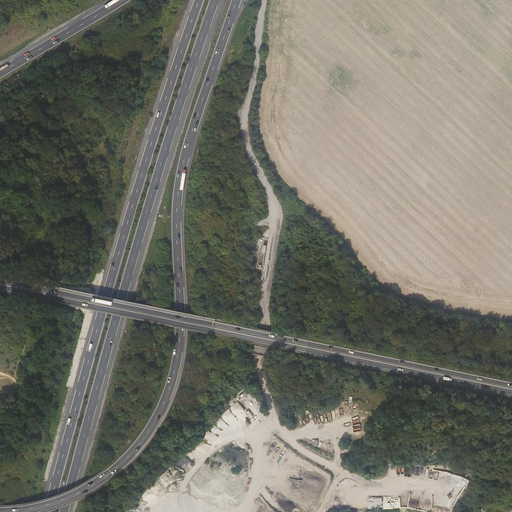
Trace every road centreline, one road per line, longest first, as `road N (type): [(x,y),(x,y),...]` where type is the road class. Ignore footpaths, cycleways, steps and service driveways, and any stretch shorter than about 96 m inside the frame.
road 1 (motorway): [(0,511),(47,504),(94,484),(131,455),(164,408),(181,333),(179,185),(237,0)]
road 2 (motorway): [(63,511),(215,0)]
road 3 (motorway): [(199,0),(48,511)]
road 4 (motorway): [(511,387),(0,282)]
road 5 (motorway): [(0,287),(511,391)]
road 6 (unclassified): [(276,425),(257,367),(276,230),(242,137),(264,0)]
road 7 (track): [(204,511),(276,425),(349,483),(441,493)]
road 8 (motorway): [(122,0),(0,73)]
